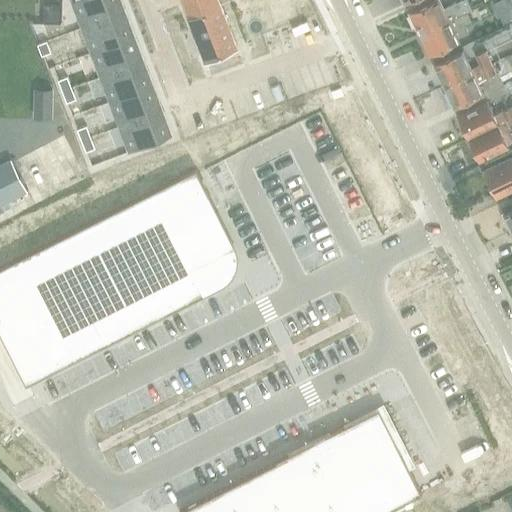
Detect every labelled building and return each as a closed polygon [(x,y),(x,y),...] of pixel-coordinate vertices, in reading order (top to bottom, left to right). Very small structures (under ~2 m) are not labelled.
[(57,14),(57,0),(39,0),(39,14),(57,14)] [(118,0),(73,0),(71,1),(81,26),(122,10),(118,0)] [(237,46),(219,0),(182,0),(205,58),(237,46)] [(419,33),(471,8),(467,0),(459,0),(443,8),(439,0),(432,0),(409,11),(419,33)] [(511,4),(509,0),(496,0),(492,2),(497,13),(511,5),(511,4)] [(122,10),(81,26),(90,51),(132,35),(122,10)] [(460,14),(419,33),(430,55),(459,41),(454,31),(462,27),(461,25),(471,20),(466,11),(460,14)] [(132,35),(90,51),(100,76),(141,60),(132,35)] [(46,40),(37,43),(41,55),(51,51),(46,40)] [(444,85),(491,62),(485,50),(475,54),(480,63),(471,67),(463,50),(434,64),(444,85)] [(141,60),(100,76),(109,101),(151,85),(141,60)] [(491,62),(444,85),(451,100),(454,106),(483,93),(477,80),(494,73),(495,72),(491,62)] [(67,75),(57,79),(62,90),(71,87),(67,75)] [(151,85),(109,101),(119,126),(160,110),(151,85)] [(34,87),(34,102),(52,102),(52,88),(34,87)] [(71,87),(62,90),(66,101),(76,98),(71,87)] [(511,104),(493,114),(487,100),(457,114),(468,137),(511,115),(511,104)] [(160,110),(119,126),(128,151),(170,135),(160,110)] [(509,145),(508,143),(511,141),(511,139),(507,130),(511,128),(511,115),(468,137),(478,159),(509,145)] [(0,125),(0,153),(11,153),(8,124),(0,125)] [(86,125),(77,128),(81,139),(90,136),(86,125)] [(90,136),(81,139),(85,151),(95,147),(90,136)] [(511,187),(511,156),(484,170),(495,195),(511,187)] [(0,204),(27,190),(11,158),(0,163),(0,204)] [(0,331),(26,383),(34,379),(33,377),(49,369),(50,371),(57,367),(56,366),(203,291),(190,265),(218,251),(194,202),(209,194),(196,167),(0,265),(0,331)] [(511,207),(503,212),(511,230),(511,229),(511,207)] [(289,454),(179,509),(180,511),(382,511),(422,492),(409,468),(379,409),(345,426),(344,424),(330,431),(331,433),(289,454)]
